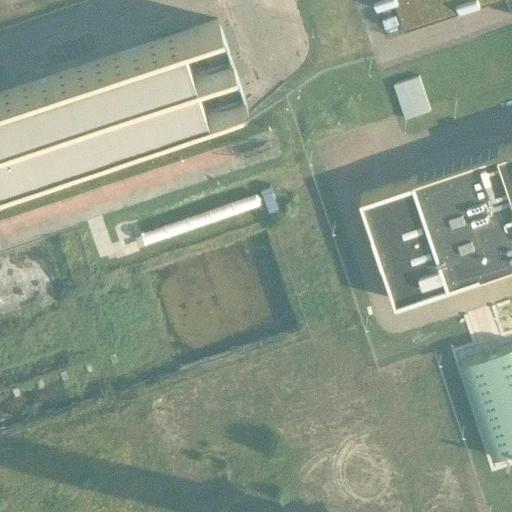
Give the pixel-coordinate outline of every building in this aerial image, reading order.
[(373,0),(376,8),(395,2),(404,29),(489,0),(373,0)] [(0,179),(244,98),(217,18),(0,90),(0,179)] [(418,74),(393,82),(405,117),(430,109),(418,74)] [(511,141),(508,143),(360,193),(396,299),(511,260),(511,141)] [(142,230),(146,241),(260,203),(256,191),(142,230)] [(511,341),(461,358),(491,452),(511,444),(511,341)]
